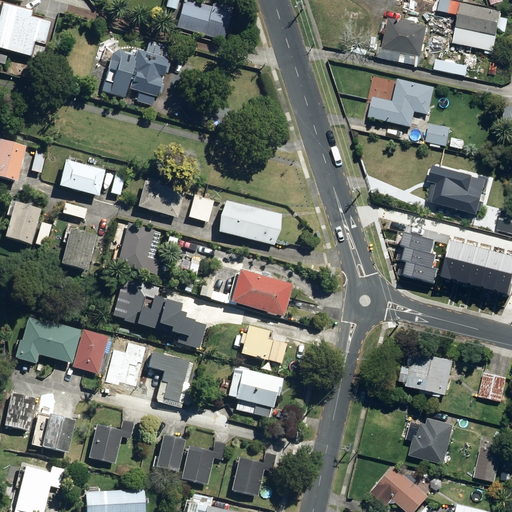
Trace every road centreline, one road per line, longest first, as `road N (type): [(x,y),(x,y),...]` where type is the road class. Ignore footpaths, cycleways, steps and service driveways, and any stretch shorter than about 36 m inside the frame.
road 1 (residential): [(364,285),(274,0)]
road 2 (residential): [(313,511),(358,313)]
road 3 (residential): [(379,303),(511,337)]
